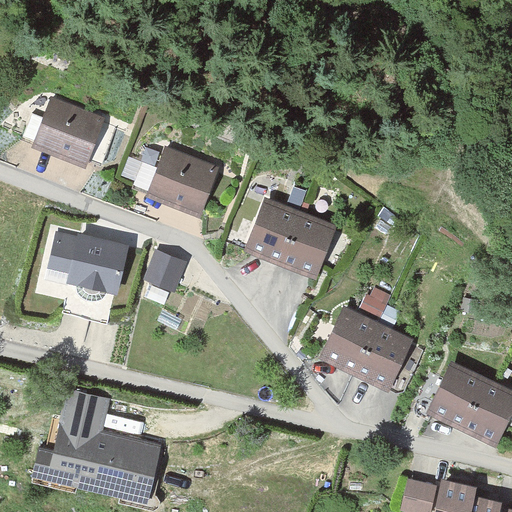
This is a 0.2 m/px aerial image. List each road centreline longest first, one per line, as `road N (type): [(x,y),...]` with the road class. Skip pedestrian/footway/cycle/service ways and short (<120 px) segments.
road 1 (residential): [(0,170),(195,250),(344,429)]
road 2 (track): [(511,270),(466,190),(440,56),(421,34),(313,0)]
road 3 (residential): [(344,429),(0,348)]
road 4 (residential): [(511,468),(344,429)]
